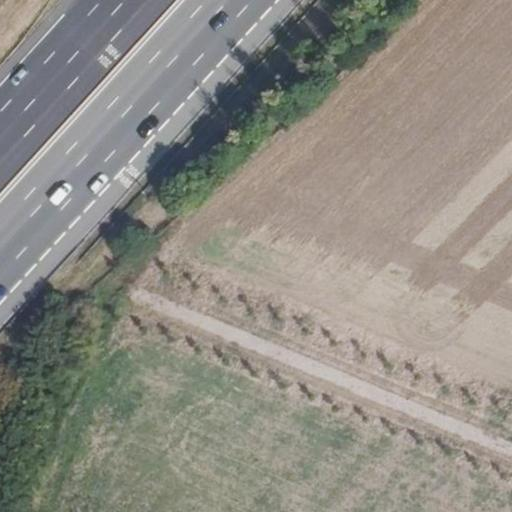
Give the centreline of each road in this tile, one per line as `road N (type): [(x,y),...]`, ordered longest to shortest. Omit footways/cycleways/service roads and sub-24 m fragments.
road 1 (unclassified): [(139,292),(511,446)]
road 2 (motorway): [(0,264),(241,0)]
road 3 (motorway): [(125,0),(0,137)]
